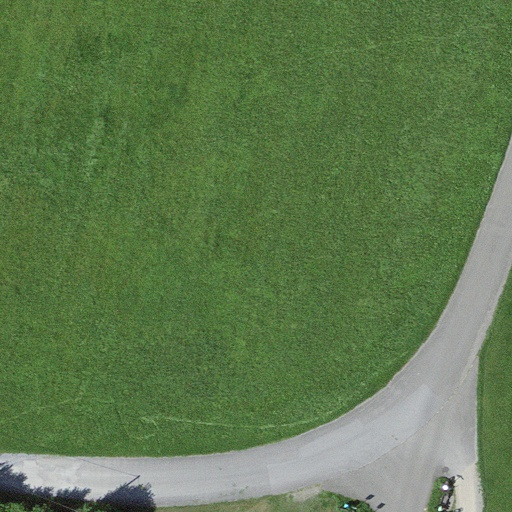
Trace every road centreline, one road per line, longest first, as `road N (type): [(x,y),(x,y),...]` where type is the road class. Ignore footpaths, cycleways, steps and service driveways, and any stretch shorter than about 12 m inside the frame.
road 1 (track): [(429,395),(360,439),(281,473),(105,482),(0,474)]
road 2 (residential): [(429,395),(462,340),(511,197)]
road 3 (track): [(468,511),(471,485),(458,429),(429,395)]
